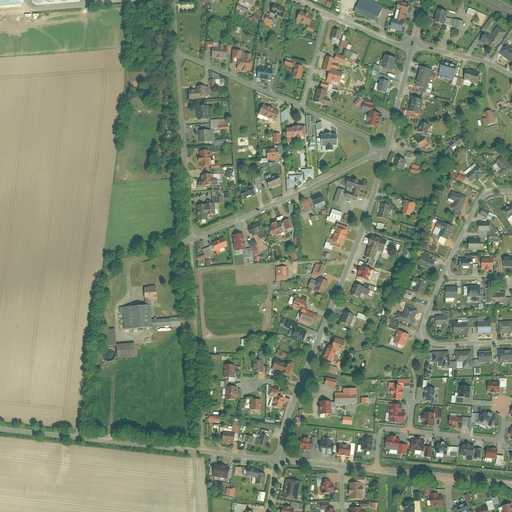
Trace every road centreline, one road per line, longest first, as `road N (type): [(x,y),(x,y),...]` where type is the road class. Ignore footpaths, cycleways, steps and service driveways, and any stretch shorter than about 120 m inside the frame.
road 1 (unclassified): [(276,460),(0,429)]
road 2 (residential): [(383,155),(296,391)]
road 3 (track): [(200,452),(190,240)]
road 4 (residential): [(195,234),(321,183),(373,152)]
road 5 (residential): [(195,234),(176,54)]
road 6 (residential): [(443,273),(421,325),(426,339),(511,342)]
road 7 (residential): [(176,54),(300,107)]
road 8 (residential): [(408,430),(496,440),(500,405)]
